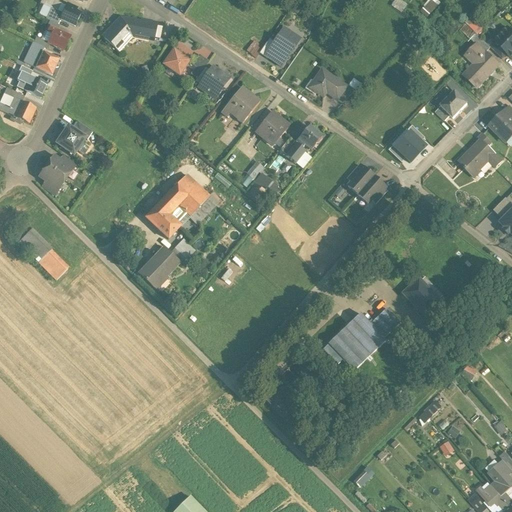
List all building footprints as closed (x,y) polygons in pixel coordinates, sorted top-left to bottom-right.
[(432,2),(424,11),(429,16),(438,7),(432,2)] [(69,9),(66,7),(60,20),(74,28),(81,15),(76,12),(77,10),(70,6),(69,9)] [(120,20),(103,38),(118,52),(124,45),(124,42),(130,36),(138,37),(142,22),(141,21),(140,24),(120,20)] [(156,24),(142,22),(138,37),(153,40),(156,24)] [(469,28),(479,35),(482,30),(472,23),(469,28)] [(505,29),(499,35),(499,39),(501,42),(497,46),(507,55),(511,59),(511,58),(511,33),(511,32),(509,29),(505,29)] [(265,57),(281,68),(299,41),(283,30),(274,43),(265,57)] [(69,38),(55,31),(48,45),(62,52),(69,38)] [(490,49),(476,35),(471,41),(476,46),(477,45),(485,54),(490,49)] [(274,43),(269,40),(259,55),(264,58),(265,57),(274,43)] [(259,46),(254,43),(247,52),(252,56),(257,48),(259,46)] [(43,49),(34,44),(24,64),(36,69),(42,55),(40,54),(43,49)] [(497,46),(495,44),(491,48),(490,48),(490,49),(502,60),(507,55),(497,46)] [(485,54),(477,45),(476,46),(467,55),(476,63),(463,76),(477,89),(499,66),(485,54)] [(252,56),(251,56),(255,59),(261,51),(257,48),(252,56)] [(189,62),(173,51),(162,66),(179,77),(189,62)] [(59,61),(43,53),(42,55),(36,69),(51,77),(59,61)] [(209,62),(198,55),(191,65),(195,68),(202,73),(205,68),(209,62)] [(32,73),(21,67),(19,73),(30,78),(32,73)] [(195,68),(190,75),(197,80),(202,73),(195,68)] [(197,80),(195,82),(200,86),(210,72),(205,68),(202,73),(197,80)] [(210,72),(200,86),(200,90),(206,94),(209,94),(210,92),(215,95),(220,87),(222,89),(229,79),(222,75),(221,76),(212,70),(213,69),(212,68),(210,72)] [(345,88),(321,72),(313,84),(312,86),(318,90),(316,93),(316,94),(322,98),(325,94),(337,102),(345,89),(345,88)] [(26,93),(32,79),(30,78),(19,73),(18,73),(14,81),(19,83),(17,89),(26,93)] [(47,86),(32,79),(26,93),(40,100),(47,86)] [(361,86),(354,80),(349,88),(355,92),(361,86)] [(313,84),(310,82),(305,90),(314,97),(316,94),(316,93),(318,90),(312,86),(313,84)] [(347,87),(345,88),(345,89),(337,102),(341,105),(355,92),(349,88),(347,87)] [(0,103),(0,105),(9,109),(14,100),(9,98),(12,92),(7,89),(0,103)] [(241,89),(221,114),(227,118),(230,114),(243,124),(259,103),(241,89)] [(25,98),(12,92),(9,98),(14,100),(22,103),(25,98)] [(455,93),(441,107),(453,119),(467,105),(455,93)] [(14,100),(9,109),(0,105),(0,112),(12,118),(11,121),(20,125),(21,122),(28,125),(36,110),(22,103),(14,100)] [(272,113),(255,133),(273,147),(284,133),(289,127),(272,113)] [(511,121),(504,114),(499,119),(498,119),(490,127),(507,144),(511,138),(511,121)] [(92,133),(77,123),(72,130),(85,139),(85,140),(87,141),(92,133)] [(309,127),(298,141),(295,144),(302,150),(304,146),(304,147),(311,152),(322,138),(309,127)] [(420,143),(425,139),(412,127),(407,131),(410,133),(420,143)] [(72,130),(68,128),(56,145),(73,157),(77,152),(76,150),(80,145),(82,144),(85,140),(85,139),(72,130)] [(410,133),(402,141),(418,156),(425,148),(420,143),(410,133)] [(491,143),(483,135),(478,140),(480,141),(481,141),(487,147),(491,143)] [(289,139),(279,152),(286,158),(296,145),(295,144),(289,139)] [(296,145),(286,158),(295,165),(305,153),(302,150),(304,147),(304,146),(302,150),(295,144),(298,141),(295,144),(296,145)] [(410,164),(418,156),(402,141),(395,149),(405,159),(410,164)] [(480,141),(459,162),(465,168),(464,169),(471,176),(477,170),(479,172),(488,163),(494,169),(501,162),(487,147),(481,141),(480,141)] [(401,164),(405,159),(395,149),(392,147),(388,151),(401,164)] [(76,166),(64,157),(60,163),(72,171),(76,166)] [(257,161),(252,157),(242,170),(261,183),(267,175),(254,166),(257,161)] [(60,163),(53,158),(39,179),(46,183),(58,192),(72,171),(60,163)] [(358,166),(346,180),(351,183),(363,170),(358,166)] [(351,183),(348,187),(358,196),(373,178),(363,170),(351,183)] [(198,208),(209,197),(186,176),(175,187),(192,202),(198,208)] [(383,187),(373,178),(358,196),(368,205),(371,201),(383,188),(383,187)] [(58,192),(46,183),(42,188),(55,196),(58,192)] [(192,202),(175,187),(167,196),(178,207),(183,212),(192,202)] [(383,188),(371,201),(375,205),(387,191),(383,188)] [(198,208),(189,217),(197,225),(219,203),(211,195),(209,197),(198,208)] [(167,196),(145,219),(156,229),(168,217),(178,207),(167,196)] [(511,205),(506,199),(493,212),(503,221),(511,212),(511,205)] [(198,208),(192,202),(183,212),(189,217),(198,208)] [(511,212),(503,221),(500,224),(506,229),(504,231),(509,236),(510,234),(511,235),(511,212)] [(180,227),(168,217),(156,229),(167,240),(180,227)] [(52,251),(31,231),(19,243),(39,264),(50,252),(52,251)] [(169,254),(164,249),(149,265),(148,264),(139,274),(145,280),(145,281),(155,290),(179,264),(169,254)] [(184,258),(174,249),(169,254),(179,264),(184,258)] [(68,270),(50,252),(39,264),(56,281),(68,270)] [(420,282),(418,280),(402,295),(424,318),(440,303),(438,301),(442,297),(424,278),(420,282)] [(370,325),(360,315),(323,350),(336,364),(341,360),(353,372),(386,342),(383,339),(400,324),(386,310),(370,325)] [(429,326),(417,338),(428,350),(441,339),(429,326)] [(309,376),(295,360),(292,363),(289,360),(279,369),(282,372),(279,375),(294,391),(309,376)] [(472,380),(477,372),(467,366),(462,374),(472,380)] [(291,417),(266,391),(261,396),(286,422),(291,417)] [(426,422),(441,407),(435,401),(420,415),(426,422)] [(448,446),(443,438),(436,442),(442,450),(448,446)] [(511,471),(511,461),(505,453),(499,458),(503,462),(511,471)] [(511,471),(503,462),(498,466),(507,476),(507,475),(511,471)] [(507,476),(498,466),(489,474),(497,483),(491,488),(501,498),(506,494),(511,488),(511,487),(509,485),(511,482),(511,480),(507,475),(507,476)] [(355,481),(362,487),(374,473),(368,468),(355,481)] [(491,488),(481,497),(485,502),(488,500),(492,504),(496,500),(498,498),(499,500),(501,498),(491,488)] [(477,511),(493,511),(494,511),(489,506),(485,502),(481,497),(477,493),(468,501),(477,511)] [(511,505),(511,501),(506,494),(501,498),(509,508),(511,505)] [(204,511),(190,497),(175,511),(204,511)] [(509,508),(501,498),(499,500),(498,498),(496,500),(501,505),(506,511),(509,508)] [(501,505),(496,500),(492,504),(489,506),(494,511),(501,505)]
